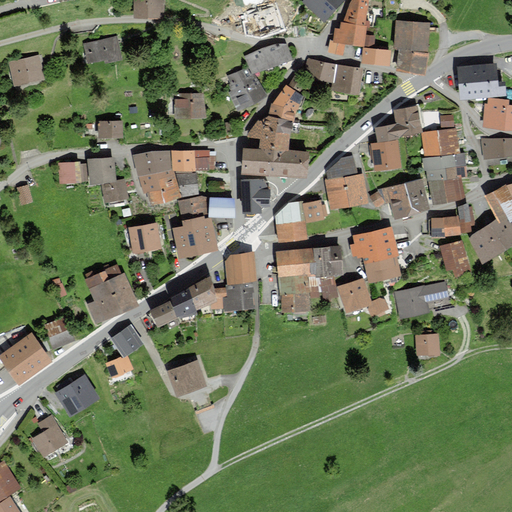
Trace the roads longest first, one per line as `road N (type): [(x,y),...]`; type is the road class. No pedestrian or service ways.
road 1 (unclassified): [(214,470),(472,352),(511,346)]
road 2 (residential): [(310,52),(284,39),(257,43),(196,23),(155,21),(77,23),(0,44)]
road 3 (secondary): [(30,388),(246,236)]
road 4 (residential): [(239,146),(57,155),(0,187)]
road 5 (residential): [(259,245),(425,215),(489,187)]
road 6 (residential): [(259,245),(254,348),(220,425),(214,470)]
road 7 (secondary): [(293,190),(415,83)]
